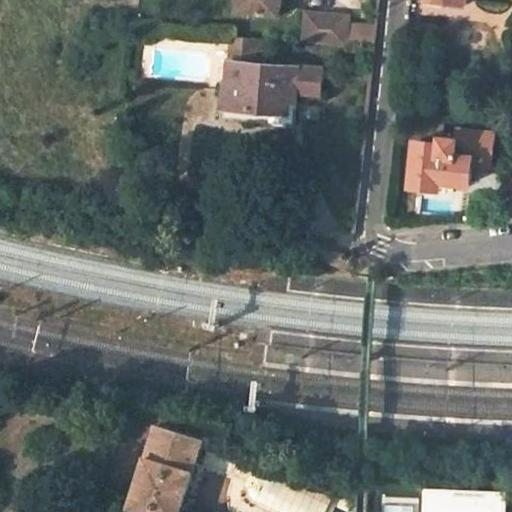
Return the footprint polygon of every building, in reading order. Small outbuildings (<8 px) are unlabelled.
[(246,0),(236,0),(236,11),(246,12),(246,0)] [(246,0),(246,12),(278,15),(279,0),(246,0)] [(305,12),(302,41),(345,45),(347,15),(305,12)] [(262,38),(232,36),(230,60),(228,84),(223,84),(220,117),(270,120),(272,99),(295,101),(295,89),(320,91),(323,67),(260,62),(262,38)] [(270,120),(294,123),(296,101),(295,101),(272,99),(270,120)] [(489,162),(493,125),(457,123),(456,135),(441,134),(440,140),(417,138),(413,183),(438,185),(439,178),(469,181),(471,161),(489,162)] [(352,260),(311,243),(307,254),(338,267),(351,272),(352,260)] [(60,419),(116,436),(122,417),(65,401),(60,419)] [(181,511),(204,440),(158,426),(133,505),(154,511),(181,511)]
